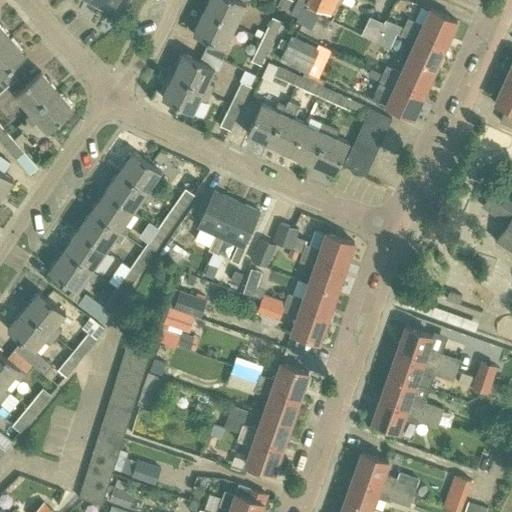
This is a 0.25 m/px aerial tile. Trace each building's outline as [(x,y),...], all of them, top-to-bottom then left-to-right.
[(89,0),(89,1),(91,2),(90,4),(101,10),(102,8),(111,13),(117,0),(89,0)] [(210,0),(205,11),(236,26),(247,4),(248,4),(250,0),(210,0)] [(288,12),(293,0),(280,0),(277,6),(288,12)] [(306,0),(302,8),(318,15),(319,12),(327,16),(332,5),(334,0),(306,0)] [(318,15),(302,8),(295,21),(310,29),(318,15)] [(404,26),(445,45),(456,20),(430,8),(423,24),(408,18),(404,26)] [(225,48),(236,26),(205,11),(194,33),(208,39),(203,49),(220,58),(225,48)] [(262,38),(272,43),(283,21),(273,16),(262,38)] [(0,44),(9,37),(7,34),(9,33),(2,25),(1,27),(0,25),(0,44)] [(435,68),(445,45),(404,26),(400,35),(415,41),(408,56),(435,68)] [(307,74),(319,49),(292,36),(280,61),(307,74)] [(9,37),(0,44),(0,92),(17,78),(10,69),(26,55),(16,44),(18,43),(13,37),(11,38),(9,37)] [(261,66),(272,43),(262,38),(251,61),(261,66)] [(174,75),(211,93),(215,85),(209,82),(215,69),(218,69),(223,59),(220,58),(203,49),(198,60),(185,53),(183,57),(179,55),(176,62),(179,64),(174,75)] [(424,92),(435,68),(408,56),(401,72),(386,65),(382,73),(424,92)] [(279,66),(274,76),(297,86),(301,76),(279,66)] [(231,102),(241,108),(257,75),(246,70),(231,102)] [(32,113),(57,90),(41,72),(16,94),(31,112),(32,113)] [(413,116),(424,92),(382,73),(378,82),(371,98),(386,104),(413,116)] [(207,103),(211,93),(174,75),(163,97),(194,112),(200,100),(207,103)] [(317,95),(321,85),(301,76),(297,86),(317,95)] [(511,81),(506,79),(495,102),(506,107),(500,121),(511,126),(511,81)] [(321,85),(317,95),(339,105),(344,95),(321,85)] [(32,113),(31,112),(25,118),(32,125),(38,120),(48,131),(73,109),(71,106),(72,105),(67,98),(65,100),(57,90),(32,113)] [(344,95),(339,105),(362,115),(366,105),(344,95)] [(288,106),(290,100),(289,99),(286,105),(279,102),(276,108),(262,102),(248,133),(271,143),(285,112),(288,106)] [(294,117),(300,105),(290,100),(288,106),(285,112),(271,143),(291,152),(305,122),(294,117)] [(230,130),(241,108),(231,102),(220,125),(230,130)] [(364,119),(387,130),(392,118),(369,108),(364,119)] [(313,163),(330,125),(308,115),(305,122),(291,152),(313,163)] [(382,141),(387,130),(364,119),(359,131),(382,141)] [(0,140),(9,133),(0,123),(0,140)] [(330,125),(313,163),(335,173),(349,142),(335,136),(339,129),(330,125)] [(376,152),(382,141),(359,131),(354,142),(376,152)] [(14,139),(9,133),(0,140),(30,175),(38,167),(25,151),(30,147),(30,146),(32,144),(21,132),(14,139)] [(371,164),(376,152),(354,142),(348,153),(371,164)] [(127,161),(119,172),(153,196),(158,187),(153,184),(162,172),(134,152),(132,154),(129,152),(124,159),(127,161)] [(366,175),(371,164),(348,153),(343,165),(366,175)] [(0,197),(13,179),(3,172),(10,162),(0,155),(0,197)] [(119,172),(106,191),(134,212),(134,211),(142,200),(148,204),(153,196),(119,172)] [(511,193),(497,183),(481,206),(507,224),(497,239),(511,248),(511,193)] [(185,188),(171,208),(180,215),(194,194),(185,188)] [(216,253),(223,237),(220,236),(236,200),(214,190),(198,226),(215,234),(208,250),(216,253)] [(140,214),(134,211),(134,212),(106,191),(104,194),(101,192),(96,199),(99,201),(92,211),(120,231),(126,235),(140,214)] [(220,236),(223,237),(238,244),(230,260),(238,263),(246,247),(243,245),(259,210),(236,200),(220,236)] [(171,208),(157,228),(166,234),(180,215),(171,208)] [(120,243),(126,235),(120,231),(92,211),(78,231),(106,251),(114,239),(120,243)] [(292,249),(293,247),(299,229),(279,222),(272,242),(291,248),(292,249)] [(153,254),(166,234),(157,228),(144,247),(153,254)] [(93,270),(106,251),(78,231),(64,250),(93,270)] [(302,251),(317,256),(345,266),(354,240),(326,231),(320,248),(305,243),(302,251)] [(266,267),(276,245),(261,238),(251,260),(266,267)] [(139,273),(153,254),(144,247),(130,267),(139,273)] [(288,256),(299,260),(302,252),(292,249),(291,248),(288,256)] [(99,274),(93,270),(64,250),(58,259),(55,257),(49,265),(52,267),(50,270),(78,290),(87,278),(93,282),(99,274)] [(345,266),(317,256),(302,251),(302,252),(299,260),(299,261),(314,266),(308,282),(337,291),(345,266)] [(208,265),(204,275),(213,278),(217,268),(208,265)] [(130,267),(116,287),(125,293),(139,273),(130,267)] [(239,283),(243,273),(234,270),(230,279),(239,283)] [(328,316),(337,291),(308,282),(303,298),(288,293),(285,301),(300,306),(328,316)] [(165,304),(167,305),(173,307),(201,317),(207,299),(171,286),(165,304)] [(449,291),(446,299),(458,303),(461,295),(449,291)] [(51,332),(56,337),(62,329),(57,324),(66,314),(40,292),(24,310),(51,332)] [(85,293),(78,303),(105,323),(112,313),(112,312),(103,306),(85,293)] [(328,316),(300,306),(285,301),(282,310),(297,315),(291,332),(319,341),(328,316)] [(188,331),(194,316),(170,307),(165,323),(188,331)] [(126,308),(120,317),(132,326),(138,317),(126,308)] [(52,365),(35,351),(45,340),(50,344),(56,337),(51,332),(24,310),(9,329),(21,339),(14,348),(32,364),(44,374),(52,365)] [(82,358),(97,339),(96,338),(99,335),(105,328),(90,316),(82,327),(88,332),(73,350),(82,358)] [(397,349),(457,369),(460,361),(442,354),(442,352),(428,347),(432,334),(405,325),(397,349)] [(147,361),(151,350),(127,342),(123,354),(147,361)] [(0,351),(0,383),(5,388),(10,393),(27,373),(26,372),(32,364),(14,348),(7,357),(0,351)] [(452,381),(457,369),(397,349),(389,372),(416,382),(420,371),(434,376),(435,374),(452,381)] [(73,350),(57,369),(66,376),(82,358),(73,350)] [(143,373),(147,361),(123,354),(120,366),(143,373)] [(470,358),(466,372),(475,376),(471,387),(488,393),(497,367),(496,367),(496,366),(480,360),(480,362),(470,358)] [(156,359),(151,371),(162,375),(167,363),(156,359)] [(275,379),(260,374),(257,382),(300,397),(309,372),(281,362),(275,379)] [(140,385),(143,373),(120,366),(116,378),(140,385)] [(139,396),(160,403),(162,395),(168,379),(148,371),(147,372),(139,396)] [(412,394),(416,382),(389,372),(381,396),(440,416),(444,407),(425,401),(426,399),(412,394)] [(136,397),(140,385),(116,378),(112,390),(136,397)] [(300,397),(257,382),(254,391),(269,396),(263,412),(291,421),(300,397)] [(36,413),(52,394),(43,387),(27,406),(36,413)] [(132,409),(136,397),(112,390),(108,402),(132,409)] [(157,411),(160,403),(139,396),(137,405),(138,405),(157,411)] [(436,428),(440,416),(381,396),(373,420),(400,429),(404,418),(418,423),(418,421),(436,428)] [(129,421),(132,409),(108,402),(105,414),(129,421)] [(36,413),(27,406),(12,425),(21,432),(36,413)] [(258,428),(242,423),(240,431),(283,446),(291,421),(263,412),(258,428)] [(125,433),(129,421),(105,414),(101,426),(125,433)] [(213,424),(210,434),(221,438),(224,428),(213,424)] [(121,445),(125,433),(101,426),(97,438),(121,445)] [(283,446),(240,431),(236,440),(251,446),(246,461),(274,471),(283,446)] [(117,457),(121,445),(97,438),(93,449),(117,457)] [(114,469),(117,457),(93,449),(90,461),(114,469)] [(397,477),(384,473),(389,460),(362,451),(354,474),(381,484),(395,489),(413,495),(419,477),(400,471),(397,477)] [(136,460),(125,457),(121,471),(131,475),(131,476),(155,484),(161,467),(136,459),(136,460)] [(110,481),(114,469),(90,461),(86,473),(110,481)] [(106,492),(110,481),(86,473),(82,485),(106,492)] [(409,506),(413,495),(395,489),(381,484),(354,474),(346,498),(373,507),(376,497),(390,501),(391,499),(409,506)] [(463,498),(470,479),(458,475),(452,494),(463,498)] [(259,511),(263,502),(264,502),(267,494),(251,488),(251,487),(239,483),(235,493),(225,490),(219,506),(226,508),(224,511),(259,511)] [(102,505),(106,492),(82,485),(78,497),(102,505)] [(114,486),(109,498),(108,501),(129,508),(134,493),(114,486)] [(370,511),(373,507),(346,498),(341,511),(370,511)] [(54,511),(44,501),(32,511),(54,511)]
